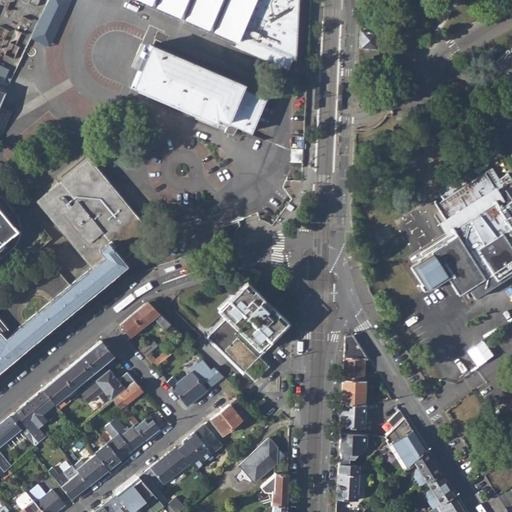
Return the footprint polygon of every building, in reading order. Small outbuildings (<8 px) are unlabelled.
[(232,46),(287,69),(292,57),(294,58),(297,0),(137,0),(233,41),(232,46)] [(359,47),(375,48),(375,36),(379,36),(380,27),(366,25),(366,26),(360,26),(359,47)] [(511,44),(496,58),(507,72),(505,74),(507,78),(510,75),(511,77),(511,44)] [(237,128),(249,132),(263,97),(240,88),(241,84),(150,46),(133,88),(213,122),(215,122),(216,119),(228,124),(224,133),(227,134),(229,135),(231,135),(234,134),(237,128)] [(0,77),(4,80),(9,69),(0,65),(0,77)] [(0,366),(124,265),(120,259),(150,234),(89,160),(37,203),(91,268),(10,334),(0,322),(0,366)] [(438,212),(453,235),(432,248),(417,259),(418,261),(413,264),(425,283),(419,286),(423,292),(429,288),(425,282),(443,272),(440,269),(444,267),(449,276),(459,293),(466,288),(472,298),(511,273),(511,180),(507,173),(499,178),(491,166),(471,180),(466,173),(436,191),(442,200),(433,204),(438,212)] [(0,242),(15,230),(0,211),(0,242)] [(453,235),(438,212),(433,215),(444,232),(408,256),(413,264),(418,261),(417,259),(432,248),(453,235)] [(210,336),(254,378),(263,387),(268,382),(274,376),(265,367),(271,361),(263,353),(273,342),(271,339),(282,326),(242,288),(220,310),(228,318),(210,336)] [(145,356),(155,367),(186,340),(148,302),(145,304),(119,324),(130,337),(153,317),(171,333),(168,336),(174,343),(156,359),(150,353),(145,356)] [(363,359),(367,359),(352,334),(344,336),(343,358),(363,359)] [(137,346),(145,355),(156,345),(151,340),(143,346),(140,344),(137,346)] [(76,389),(105,365),(108,368),(112,369),(112,368),(115,366),(116,361),(113,358),(114,357),(101,342),(44,388),(42,390),(55,405),(61,412),(71,404),(70,403),(66,398),(76,389)] [(342,380),(362,380),(363,359),(343,358),(342,380)] [(166,382),(186,405),(206,390),(202,385),(206,382),(210,387),(223,377),(214,368),(211,370),(203,360),(189,370),(190,372),(177,382),(172,377),(166,382)] [(112,399),(134,382),(127,373),(119,379),(121,381),(119,383),(117,381),(108,372),(80,395),(87,404),(96,397),(98,397),(105,405),(112,399)] [(341,403),(362,404),(364,380),(362,380),(342,380),(341,403)] [(134,382),(112,399),(133,425),(144,439),(158,428),(148,415),(138,422),(124,405),(139,393),(137,390),(140,388),(134,382)] [(78,392),(76,389),(66,398),(70,403),(77,397),(78,392)] [(14,413),(40,444),(46,438),(39,429),(47,423),(42,416),(55,405),(42,390),(14,413)] [(210,420),(221,434),(248,413),(237,398),(210,420)] [(340,427),(363,428),(364,404),(362,404),(341,403),(340,427)] [(387,421),(392,426),(403,417),(399,410),(387,421)] [(21,429),(36,447),(40,444),(14,413),(10,416),(21,429)] [(0,424),(0,467),(5,473),(9,470),(12,467),(0,451),(0,446),(21,429),(10,416),(0,424)] [(403,417),(392,426),(391,428),(394,434),(408,425),(403,417)] [(109,423),(131,449),(144,439),(133,425),(124,432),(122,429),(123,428),(115,418),(109,423)] [(106,443),(119,459),(131,449),(109,423),(104,426),(112,437),(106,443)] [(177,449),(190,463),(196,469),(204,462),(202,460),(223,444),(205,424),(183,441),(182,445),(177,449)] [(390,442),(406,467),(410,464),(413,461),(423,449),(408,425),(394,434),(391,428),(384,434),(386,437),(384,438),(388,443),(390,442)] [(337,473),(356,474),(356,469),(357,465),(348,464),(349,453),(356,454),(360,451),(360,442),(365,442),(366,434),(339,433),(337,473)] [(239,464),(254,480),(275,461),(277,447),(268,437),(239,464)] [(95,453),(107,468),(119,459),(106,443),(94,452),(95,453)] [(159,488),(190,463),(177,449),(175,447),(145,471),(159,488)] [(439,474),(423,449),(413,461),(418,470),(415,472),(414,479),(419,487),(426,483),(439,474)] [(78,472),(88,484),(107,468),(95,453),(83,462),(81,459),(73,465),(74,466),(78,472)] [(48,471),(70,498),(88,484),(78,472),(74,466),(73,465),(72,465),(59,475),(52,467),(48,471)] [(5,473),(0,477),(3,480),(12,474),(9,470),(5,473)] [(273,504),(286,505),(288,473),(275,473),(260,486),(264,491),(272,492),(271,504),(273,504)] [(336,499),(356,500),(358,474),(356,474),(337,473),(336,499)] [(452,496),(439,474),(426,483),(431,490),(426,492),(424,498),(431,509),(439,504),(452,496)] [(139,476),(115,495),(128,511),(149,511),(151,511),(152,511),(156,511),(163,506),(139,476)] [(33,500),(42,511),(52,511),(63,503),(52,489),(46,494),(38,484),(27,493),(33,500)] [(15,502),(21,510),(33,500),(27,493),(26,491),(16,499),(15,502)] [(109,511),(128,511),(115,495),(103,504),(109,511)] [(426,511),(425,511),(462,511),(452,496),(439,504),(431,509),(426,511)] [(176,497),(165,507),(169,511),(179,511),(185,507),(176,497)] [(42,511),(33,500),(21,510),(17,511),(42,511)]
